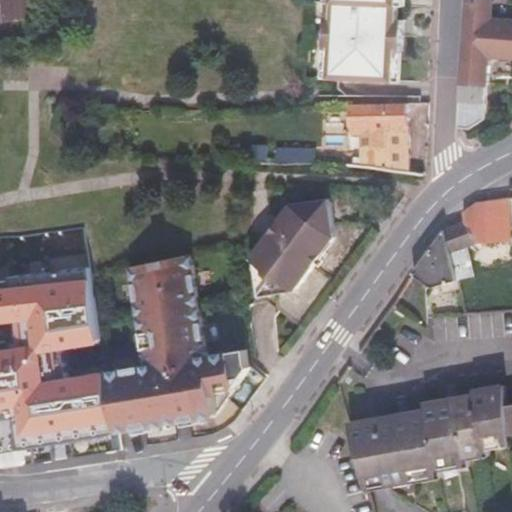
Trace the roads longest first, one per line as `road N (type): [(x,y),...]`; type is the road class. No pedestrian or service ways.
road 1 (secondary): [(460,178),(418,218),(228,476)]
road 2 (residential): [(0,491),(193,467),(228,476)]
road 3 (residential): [(460,178),(444,155),(448,0)]
